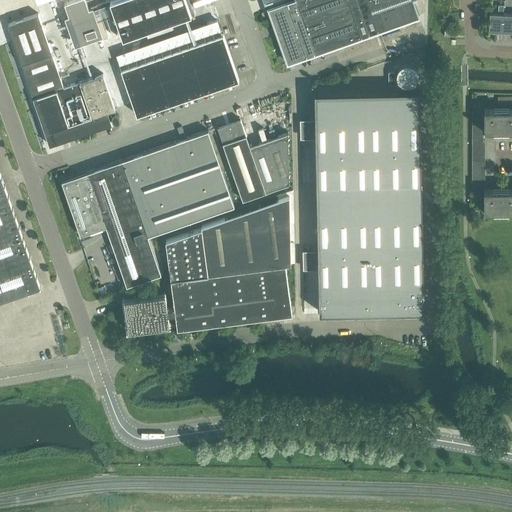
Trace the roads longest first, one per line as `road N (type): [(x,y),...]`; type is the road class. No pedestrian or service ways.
road 1 (unclassified): [(511,454),(283,422),(143,439),(120,425),(97,362)]
road 2 (unclassified): [(97,362),(304,330),(427,328)]
road 3 (unclassified): [(28,169),(270,87)]
road 4 (unknown): [(301,76),(304,330)]
road 5 (unclassified): [(97,362),(28,169)]
road 6 (unclassified): [(270,87),(407,39)]
